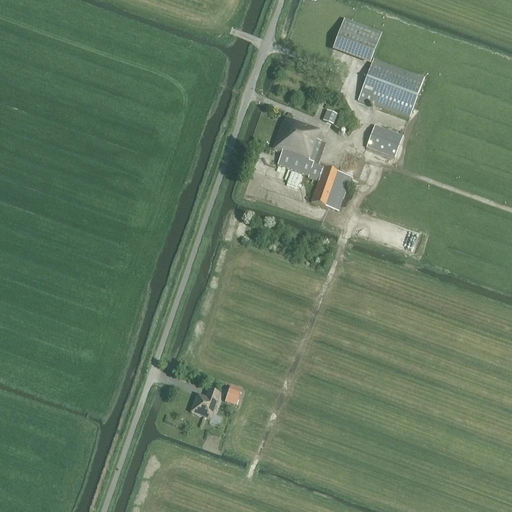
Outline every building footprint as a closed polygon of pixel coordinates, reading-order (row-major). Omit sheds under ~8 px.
[(333,50),(369,63),(380,33),(344,20),(333,50)] [(370,104),(410,119),(424,79),(373,60),(358,102),(369,106),(370,104)] [(323,121),(333,125),(337,115),(327,111),(323,121)] [(309,177),(308,179),(312,180),(311,185),(316,187),(311,203),(339,213),(350,178),(323,168),(318,166),(326,144),(316,141),(319,131),(285,119),(274,151),(282,154),(277,166),(309,177)] [(366,148),(394,159),(403,137),(374,126),(366,148)] [(354,164),(357,152),(349,150),(346,162),(354,164)] [(191,414),(211,421),(221,395),(209,391),(205,399),(198,396),(191,414)] [(222,449),(226,433),(209,429),(205,445),(222,449)]
